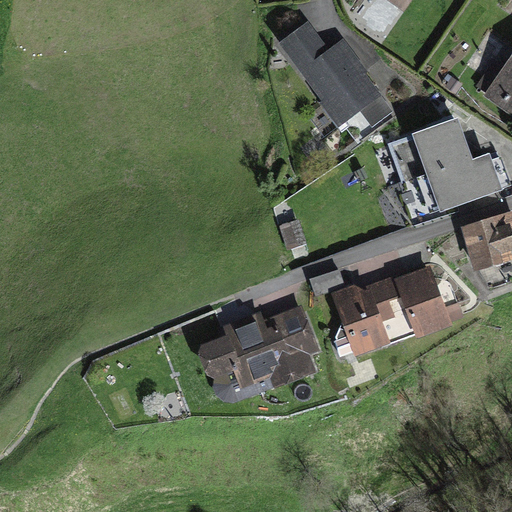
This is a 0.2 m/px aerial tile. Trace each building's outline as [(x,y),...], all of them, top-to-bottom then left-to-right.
[(385,0),(405,13),(413,0),(385,0)] [(309,23),(278,45),(322,103),(320,104),(342,134),(346,130),(355,141),(394,113),(365,74),(368,71),(343,39),(329,51),(309,23)] [(511,57),(483,98),(511,117),(511,57)] [(458,119),(388,145),(415,225),(459,211),(458,208),(511,187),(511,186),(498,152),(473,161),(458,119)] [(294,201),(283,206),(288,218),(300,213),(294,201)] [(511,212),(461,229),(473,273),(480,272),(491,290),(511,283),(511,212)] [(300,220),(280,226),(288,251),(308,244),(300,220)] [(346,289),(331,294),(355,358),(415,337),(417,341),(453,328),(451,323),(464,319),(459,303),(445,307),(430,267),(394,280),(393,278),(361,289),(354,286),(346,289)] [(340,270),(310,280),(317,300),(331,294),(346,289),(340,270)] [(214,393),(217,399),(221,403),(227,405),(233,404),(317,373),(311,356),(319,353),(302,306),(265,321),(262,312),(217,330),(221,338),(201,346),(198,355),(205,375),(215,381),(213,387),(214,393)]
